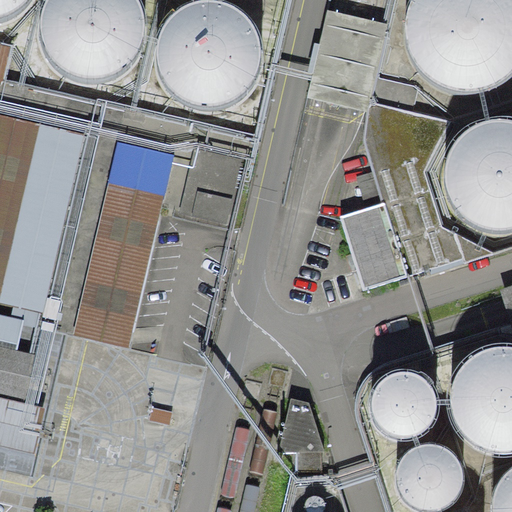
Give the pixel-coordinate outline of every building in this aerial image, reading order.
[(42,0),(0,0),(0,23),(2,23),(20,19),(35,10),(42,0)] [(153,57),(159,40),(160,22),(155,5),(151,0),(58,0),(54,8),(50,27),(52,45),(61,62),(74,75),(91,82),(109,84),(127,80),(142,70),(153,57)] [(511,0),(429,0),(426,4),(421,24),(422,46),(431,66),(446,82),(468,93),(490,94),(511,88),(511,87),(511,0)] [(271,85),(278,69),(279,51),(274,34),(264,19),(249,9),(233,3),(214,3),(196,9),(182,21),(172,37),(168,56),(171,74),(179,91),(193,104),(210,111),(228,113),(245,109),(260,99),(271,85)] [(385,23),(323,9),(303,98),(364,111),(367,101),(385,23)] [(0,85),(4,86),(13,46),(0,43),(0,85)] [(461,260),(453,234),(441,223),(422,169),(446,121),(367,101),(364,111),(361,141),(381,204),(405,279),(461,260)] [(81,135),(0,116),(0,307),(38,316),(81,135)] [(511,119),(505,120),(487,126),(471,139),(461,156),(457,176),(459,189),(467,208),(480,222),(498,231),(511,232),(511,119)] [(171,156),(115,143),(68,339),(124,352),(171,156)] [(405,279),(381,204),(334,218),(357,293),(405,279)] [(21,322),(0,316),(0,349),(14,353),(21,322)] [(14,353),(0,349),(0,396),(20,401),(31,358),(14,353)] [(511,351),(506,352),(489,359),(476,372),(467,389),(466,407),(470,425),(475,434),(488,447),(505,455),(511,455),(511,351)] [(418,377),(409,379),(399,384),(391,392),(387,402),(386,413),(392,427),(399,435),(409,440),(420,441),(427,440),(437,435),(445,427),(450,417),(450,403),(446,393),(439,384),(429,379),(418,377)] [(291,399),(280,451),(324,451),(309,403),(291,399)] [(41,411),(0,401),(0,449),(31,457),(41,411)] [(447,451),(435,452),(424,457),(417,465),(412,476),(411,487),(415,498),(421,507),(429,511),(457,511),(461,511),(469,503),(474,493),(476,481),(473,470),(467,461),(458,454),(447,451)]
